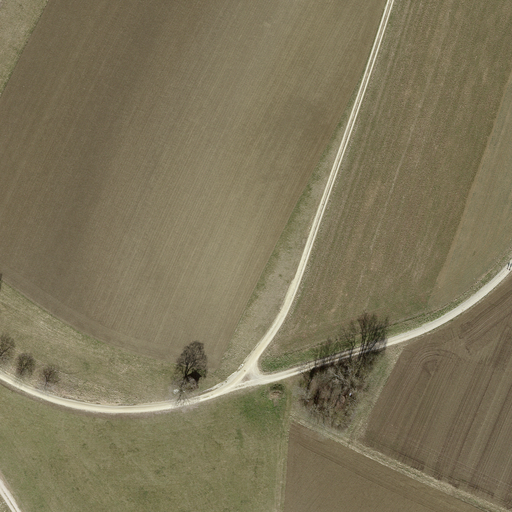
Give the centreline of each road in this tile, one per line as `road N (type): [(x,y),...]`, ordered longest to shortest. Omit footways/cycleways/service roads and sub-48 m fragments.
road 1 (track): [(391,0),(294,288),(232,387),(170,405),(98,407),(0,374)]
road 2 (track): [(232,387),(421,330),(471,302),(511,264)]
